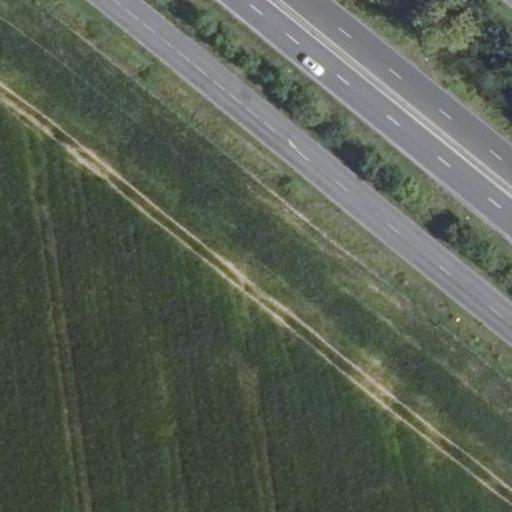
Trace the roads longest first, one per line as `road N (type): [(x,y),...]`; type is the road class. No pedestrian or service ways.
road 1 (tertiary): [(511,327),(109,0)]
road 2 (trunk): [(241,0),(511,222)]
road 3 (trunk): [(511,172),(301,0)]
